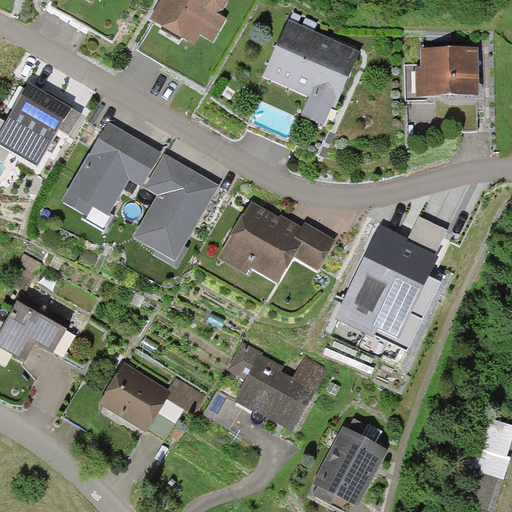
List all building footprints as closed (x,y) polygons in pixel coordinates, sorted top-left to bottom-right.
[(157,0),(145,21),(187,46),(195,33),(209,41),(221,20),(206,11),(217,7),(219,4),(219,0),(157,0)] [(359,54),(288,22),(264,75),(311,96),(302,116),(323,126),(332,105),(336,107),(359,54)] [(410,70),(411,97),(474,95),(473,47),(415,49),(416,70),(410,70)] [(0,146),(37,167),(70,109),(29,86),(0,135),(0,146)] [(142,187),(162,155),(108,123),(60,203),(88,219),(94,210),(108,218),(130,180),(142,187)] [(222,186),(165,153),(144,190),(157,198),(134,239),(177,263),(222,186)] [(282,214),(280,218),(253,202),(220,260),(247,276),(252,267),(279,283),(293,258),(318,273),(336,242),(308,225),(306,228),(286,216),(282,214)] [(383,231),(330,339),(380,363),(389,343),(408,352),(442,282),(430,276),(439,259),(434,257),(446,232),(418,218),(407,243),(402,240),(383,231)] [(36,264),(20,255),(5,283),(21,292),(36,264)] [(58,329),(8,303),(0,317),(0,353),(19,363),(27,345),(45,354),(58,329)] [(326,370),(302,357),(290,380),(276,373),(278,369),(258,358),(260,355),(241,344),(226,373),(243,382),(232,404),(291,435),(326,370)] [(163,391),(119,363),(93,404),(141,434),(163,399),(190,416),(202,396),(172,377),(163,391)] [(490,511),(511,431),(511,427),(477,418),(453,506),(475,511),(490,511)] [(383,452),(340,429),(310,484),(353,507),(383,452)]
